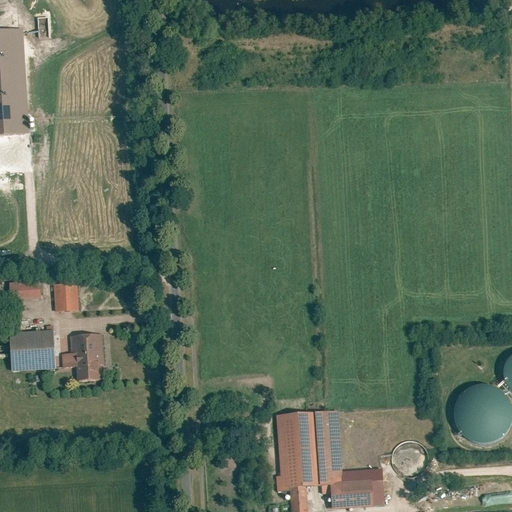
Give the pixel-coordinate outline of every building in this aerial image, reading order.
[(16,285),(16,298),(41,297),(40,283),(16,285)] [(77,311),(76,283),(53,285),(55,313),(77,311)] [(56,370),(54,331),(10,333),(12,371),(56,370)] [(104,335),(73,337),(74,357),(66,357),(66,368),(79,367),(80,382),(101,381),(100,365),(106,364),(104,335)] [(503,360),(501,367),(501,374),(503,381),(507,387),(511,391),(511,351),(508,354),(503,360)] [(456,396),(452,405),(451,414),(454,424),(459,432),(466,438),(475,441),(484,442),(493,439),(502,433),(508,425),(511,415),(510,405),(506,396),(499,388),(490,383),(480,382),(470,384),(462,389),(456,396)] [(327,485),(329,508),(371,506),(370,479),(341,481),(336,410),(312,412),(317,486),(327,485)] [(308,511),(307,486),(317,486),(312,412),(273,415),(279,488),(291,487),(291,511),(308,511)] [(430,465),(431,461),(430,456),(429,453),(427,449),(424,445),(421,443),(419,442),(415,441),(412,440),(408,440),(405,441),(401,442),(398,444),(395,447),(392,451),(390,455),(389,459),(389,462),(390,467),(392,471),(394,474),(396,476),(399,479),(405,481),(408,481),(412,481),(415,481),(419,480),(422,478),(425,475),(427,473),(429,469),(430,465)]
